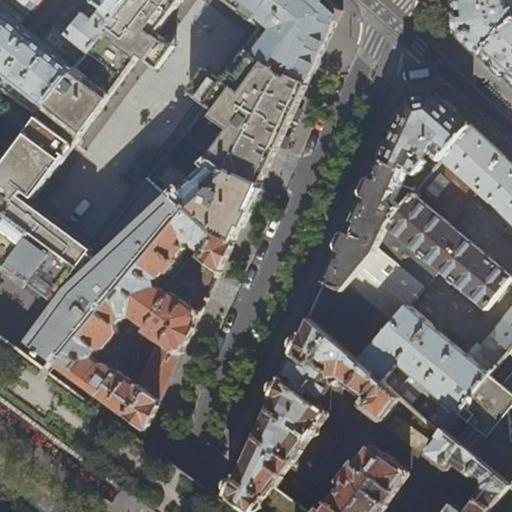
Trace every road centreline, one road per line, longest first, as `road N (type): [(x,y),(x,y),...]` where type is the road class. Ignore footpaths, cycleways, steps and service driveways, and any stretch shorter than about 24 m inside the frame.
road 1 (residential): [(387,16),(160,511)]
road 2 (residential): [(511,131),(387,16)]
